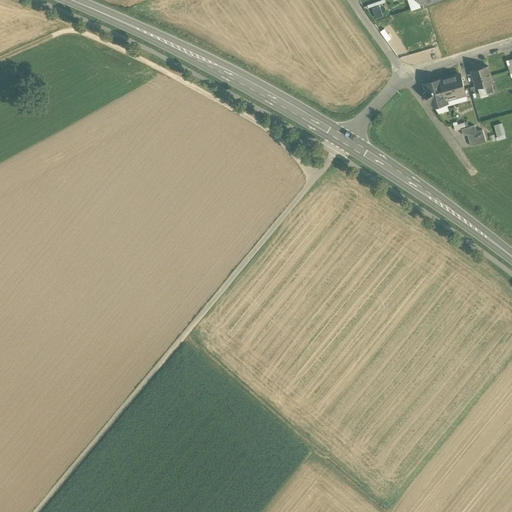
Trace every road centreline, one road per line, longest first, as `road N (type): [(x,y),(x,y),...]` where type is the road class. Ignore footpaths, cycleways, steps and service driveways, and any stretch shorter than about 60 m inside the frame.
road 1 (track): [(43,511),(345,142)]
road 2 (primary): [(345,142),(224,73),(67,0)]
road 3 (track): [(312,177),(273,136),(144,65),(84,36),(54,39)]
road 4 (primary): [(511,258),(345,142)]
